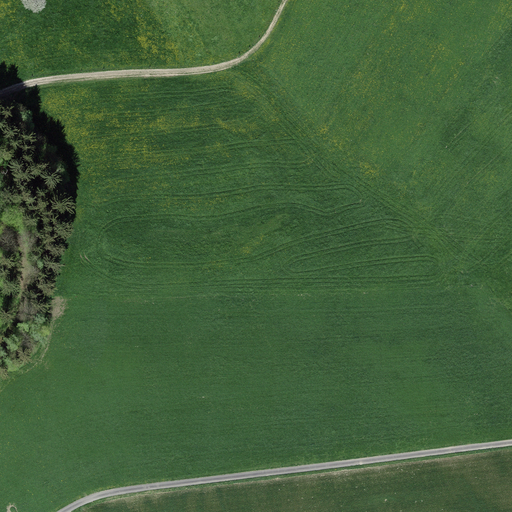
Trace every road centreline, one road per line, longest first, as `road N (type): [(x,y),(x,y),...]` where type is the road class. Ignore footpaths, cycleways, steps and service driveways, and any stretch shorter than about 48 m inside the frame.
road 1 (unclassified): [(511,442),(102,495),(63,511)]
road 2 (track): [(284,0),(269,32),(243,57),(207,69),(23,83),(0,96)]
